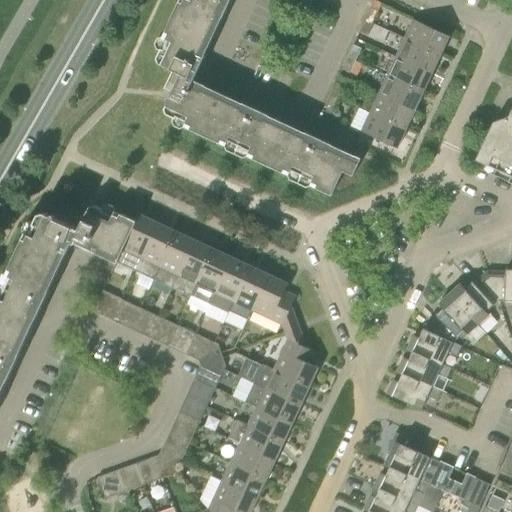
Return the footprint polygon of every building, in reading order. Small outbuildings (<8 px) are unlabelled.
[(362,158),(361,158),(350,153),(347,158),(330,150),(332,144),(306,132),(304,137),(267,120),(269,115),(243,103),(241,108),(204,91),(192,85),(200,66),(196,64),(201,52),(218,15),(223,18),(231,0),(180,0),(163,36),(158,38),(155,44),(157,49),(160,51),(157,58),(159,63),(182,73),(165,109),(166,114),(174,118),(172,121),(174,126),(180,129),(185,127),(225,145),(227,151),(243,158),(249,156),(288,175),(290,180),(306,188),(312,186),(332,195),(343,171),(354,175),(362,158)] [(379,11),(371,8),(365,20),(373,23),(379,11)] [(365,20),(360,32),(367,36),(373,23),(365,20)] [(449,36),(414,20),(405,38),(441,55),(449,36)] [(432,74),(441,55),(405,38),(397,57),(432,74)] [(354,45),(348,57),(356,61),(361,49),(354,45)] [(356,61),(348,57),(342,69),(350,73),(356,61)] [(424,92),(432,74),(397,57),(388,76),(424,92)] [(415,111),(424,92),(388,76),(379,95),(415,111)] [(331,95),(338,98),(344,86),(336,82),(331,95)] [(338,98),(331,95),(325,107),(333,110),(338,98)] [(406,129),(415,111),(379,95),(370,114),(406,129)] [(370,114),(362,132),(398,148),(406,129),(370,114)] [(494,122),(478,157),(511,172),(511,118),(508,117),(494,122)] [(95,252),(116,262),(117,263),(118,262),(136,221),(117,212),(115,206),(109,203),(103,206),(102,209),(95,205),(90,207),(79,230),(43,213),(38,214),(35,221),(31,220),(26,222),(23,228),(25,233),(7,272),(2,274),(0,277),(0,383),(3,378),(8,380),(20,354),(15,351),(32,315),(37,317),(67,254),(72,243),(74,243),(87,248),(95,252)] [(118,262),(135,270),(140,259),(158,223),(139,214),(136,221),(118,262)] [(135,270),(154,278),(159,267),(176,231),(158,223),(140,259),(135,270)] [(173,287),(195,240),(176,231),(159,267),(154,278),(173,287)] [(213,249),(195,240),(173,287),(191,295),(196,284),(213,249)] [(216,242),(213,249),(196,284),(191,295),(210,303),(232,258),(222,253),(225,246),(216,242)] [(210,303),(211,304),(229,312),(230,310),(250,267),(232,258),(210,303)] [(248,318),(252,310),(252,311),(268,275),(250,267),(230,310),(248,318)] [(511,269),(506,269),(506,272),(488,271),(498,301),(511,301),(511,269)] [(475,284),(472,281),(465,288),(461,284),(450,294),(478,324),(489,315),(486,312),(498,301),(488,271),(475,284)] [(286,332),(299,327),(292,307),(296,297),(285,292),(288,285),(268,275),(252,311),(283,325),(286,332)] [(103,291),(94,312),(112,320),(121,299),(103,291)] [(425,329),(453,342),(465,332),(467,334),(478,324),(450,294),(439,303),(443,308),(436,315),(438,317),(425,329)] [(130,329),(140,308),(121,299),(112,320),(130,329)] [(149,337),(159,316),(140,308),(130,329),(149,337)] [(168,346),(178,325),(159,316),(149,337),(168,346)] [(187,355),(196,333),(178,325),(168,346),(187,355)] [(310,387),(319,367),(311,364),(317,352),(307,347),(299,327),(286,332),(288,339),(274,369),(274,370),(310,387)] [(462,346),(453,342),(425,329),(424,329),(420,338),(414,335),(408,350),(413,352),(442,366),(448,353),(457,357),(462,346)] [(200,361),(210,357),(206,346),(209,339),(196,333),(187,355),(200,361)] [(218,343),(209,339),(206,346),(210,357),(222,353),(218,343)] [(442,366),(413,352),(409,360),(404,357),(398,372),(402,374),(432,388),(437,376),(446,380),(451,370),(442,366)] [(215,373),(222,376),(226,366),(223,357),(211,362),(215,373)] [(215,373),(211,362),(201,365),(195,378),(216,388),(222,376),(215,373)] [(263,364),(254,382),(254,383),(301,405),(310,387),(274,370),(274,369),(263,364)] [(402,374),(399,382),(394,379),(388,393),(422,409),(427,398),(436,402),(440,392),(432,388),(402,374)] [(195,378),(190,389),(211,399),(216,388),(195,378)] [(246,402),(257,407),(293,424),(301,405),(254,383),(246,402)] [(190,389),(185,400),(206,410),(211,399),(190,389)] [(185,400),(180,412),(201,421),(206,410),(185,400)] [(284,442),(293,424),(257,407),(249,424),(248,425),(284,442)] [(180,412),(175,423),(196,432),(201,421),(180,412)] [(240,444),(275,461),(284,442),(248,425),(249,424),(239,420),(230,439),(240,443),(240,444)] [(175,423),(169,434),(190,444),(196,432),(175,423)] [(169,434),(165,444),(186,454),(190,444),(169,434)] [(184,457),(186,454),(165,444),(160,453),(160,455),(177,473),(179,468),(184,457)] [(267,479),(275,461),(240,444),(231,462),(267,479)] [(434,472),(439,462),(401,444),(397,453),(392,451),(385,465),(390,467),(420,481),(420,479),(426,468),(434,472)] [(160,455),(148,459),(156,481),(170,476),(177,473),(160,455)] [(148,459),(137,463),(145,485),(156,481),(148,459)] [(258,498),(267,479),(231,462),(222,481),(258,498)] [(137,463),(118,470),(125,492),(145,485),(137,463)] [(410,501),(416,489),(424,493),(428,484),(429,483),(420,479),(420,481),(390,467),(387,475),(382,473),(375,487),(380,489),(409,503),(410,501)] [(125,492),(118,470),(98,477),(106,499),(125,492)] [(480,508),(490,484),(475,477),(464,501),(480,508)] [(211,511),(232,511),(234,510),(239,511),(251,511),(258,498),(222,481),(209,509),(211,511)] [(405,511),(406,511),(408,511),(415,511),(418,505),(410,501),(409,503),(380,489),(377,497),(371,494),(365,509),(370,511),(371,511),(405,511)] [(487,507),(497,511),(498,511),(504,501),(492,495),(487,507)]
